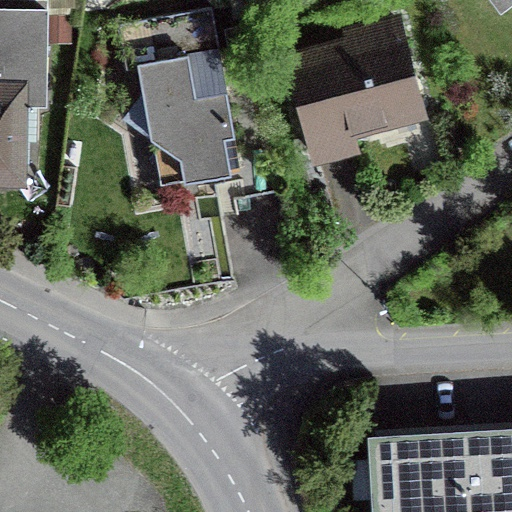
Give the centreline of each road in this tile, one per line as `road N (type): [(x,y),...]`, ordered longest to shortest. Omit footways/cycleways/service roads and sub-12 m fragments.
road 1 (residential): [(511,172),(259,358)]
road 2 (residential): [(511,347),(259,358)]
road 3 (tertiary): [(177,405),(111,356),(0,300)]
road 4 (tertiary): [(249,511),(177,405)]
